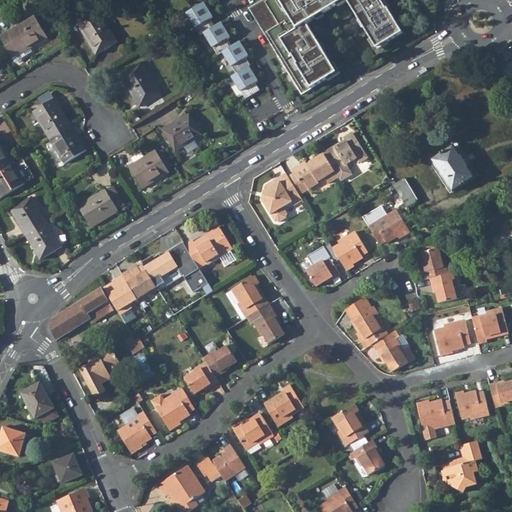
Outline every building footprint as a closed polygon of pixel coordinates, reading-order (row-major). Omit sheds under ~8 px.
[(261,0),(250,7),(303,93),(339,71),(308,23),(313,19),(336,4),(334,1),(335,0),(349,0),(378,46),(404,30),(385,0),(261,0)] [(191,18),(201,35),(205,33),(216,26),(211,18),(214,17),(205,2),(188,13),(189,16),(191,18)] [(98,11),(76,24),(96,55),(117,42),(98,11)] [(35,17),(0,37),(12,58),(19,54),(20,55),(30,49),(48,38),(35,17)] [(222,22),(216,26),(205,33),(219,54),(224,51),(233,46),(228,38),(231,36),(222,22)] [(241,40),(233,46),(224,51),(238,73),(250,65),(252,64),(247,57),(250,55),(241,40)] [(14,63),(18,64),(21,62),(22,58),(32,52),(30,49),(20,55),(19,54),(12,58),(14,63)] [(142,63),(120,76),(139,108),(161,95),(142,63)] [(259,80),(250,65),(238,73),(233,76),(247,97),(261,89),(256,81),(259,80)] [(38,99),(43,108),(55,101),(49,92),(38,99)] [(43,108),(34,113),(49,138),(70,125),(55,100),(55,101),(43,108)] [(189,114),(162,131),(175,152),(183,147),(194,141),(202,135),(189,114)] [(70,125),(49,138),(64,163),(86,150),(70,125)] [(339,178),(341,181),(352,175),(346,165),(356,159),(359,163),(368,158),(352,133),(344,138),(345,140),(346,142),(341,145),(340,143),(324,154),(325,155),(339,178)] [(183,147),(187,154),(198,147),(194,141),(183,147)] [(0,145),(0,165),(9,160),(0,145)] [(454,147),(433,161),(453,192),(474,178),(454,147)] [(157,153),(167,171),(173,167),(162,150),(157,153)] [(134,164),(128,167),(141,189),(169,173),(167,171),(157,153),(156,151),(144,158),(134,164)] [(131,159),(134,164),(144,158),(141,153),(131,159)] [(306,162),(293,171),(295,174),(303,186),(306,184),(309,190),(311,192),(321,186),(319,182),(325,178),(329,184),(339,178),(325,155),(308,166),(306,162)] [(13,157),(9,160),(24,185),(35,178),(23,160),(17,164),(13,157)] [(9,160),(0,165),(0,193),(3,198),(24,185),(9,160)] [(286,174),(278,179),(281,183),(289,178),(288,178),(286,174)] [(289,178),(300,196),(309,190),(306,184),(303,186),(295,174),(288,178),(289,178)] [(300,196),(289,178),(281,183),(278,179),(266,187),(264,194),(265,194),(264,199),(262,200),(262,201),(275,222),(279,223),(286,219),(287,215),(283,208),(292,203),(294,206),(303,201),(300,196)] [(393,180),(391,181),(391,182),(407,208),(418,200),(405,178),(396,184),(393,180)] [(106,192),(117,210),(124,205),(114,188),(106,192)] [(105,190),(78,206),(91,228),(118,212),(117,210),(106,192),(105,190)] [(32,197),(11,210),(26,235),(47,222),(32,197)] [(363,217),(367,225),(386,213),(381,206),(363,217)] [(386,213),(367,225),(380,245),(386,241),(387,244),(398,237),(399,239),(410,233),(396,210),(387,215),(386,213)] [(47,222),(26,235),(41,260),(63,247),(47,222)] [(193,241),(185,246),(199,270),(207,265),(208,266),(233,250),(220,228),(210,234),(211,236),(204,240),(203,237),(194,243),(193,241)] [(340,244),(333,249),(347,271),(355,266),(353,264),(363,258),(362,256),(368,253),(356,232),(339,242),(340,244)] [(421,244),(423,253),(439,248),(437,240),(421,244)] [(153,256),(141,263),(143,265),(144,266),(158,290),(159,291),(184,276),(194,293),(203,287),(207,295),(214,291),(199,270),(185,246),(183,243),(166,253),(169,258),(163,261),(159,255),(155,258),(153,256)] [(424,264),(422,265),(426,280),(431,278),(449,274),(444,259),(442,259),(439,248),(423,253),(421,253),(424,264)] [(329,255),(316,263),(317,265),(307,271),(316,287),(326,281),(327,283),(340,275),(329,255)] [(112,283),(104,287),(120,315),(132,308),(130,304),(145,295),(146,298),(158,290),(144,266),(139,269),(138,267),(137,265),(122,274),(123,275),(115,279),(116,280),(117,283),(114,285),(112,283)] [(449,274),(431,278),(435,293),(437,292),(440,304),(458,299),(455,288),(457,287),(453,272),(449,274)] [(232,290),(240,303),(238,304),(247,318),(248,318),(269,305),(257,285),(260,284),(255,276),(232,290)] [(101,290),(52,320),(50,330),(56,341),(90,320),(87,314),(108,302),(101,290)] [(346,310),(352,320),(372,308),(366,298),(346,310)] [(90,320),(92,324),(113,311),(108,302),(87,314),(90,320)] [(419,302),(409,304),(410,312),(421,309),(419,302)] [(281,323),(269,305),(248,318),(251,324),(253,323),(261,335),(263,334),(269,344),(285,334),(279,324),(281,323)] [(352,320),(351,321),(364,340),(361,342),(366,349),(373,345),(388,335),(380,322),(383,321),(374,307),(372,308),(352,320)] [(486,340),(508,334),(502,308),(486,312),(486,315),(472,318),(478,344),(487,342),(486,340)] [(444,328),(434,331),(440,356),(453,353),(452,351),(465,348),(464,345),(471,343),(465,320),(444,326),(444,328)] [(388,335),(373,345),(385,364),(387,362),(393,372),(409,362),(403,353),(404,351),(392,332),(388,335)] [(126,340),(133,354),(145,348),(144,347),(139,338),(135,341),(133,337),(126,340)] [(217,350),(204,358),(207,363),(216,378),(229,370),(228,368),(238,362),(229,348),(228,346),(218,352),(217,350)] [(111,348),(89,359),(91,364),(81,369),(95,397),(105,391),(101,384),(111,379),(107,371),(120,365),(111,348)] [(403,353),(409,362),(416,358),(410,348),(404,351),(403,353)] [(153,375),(143,351),(134,354),(145,378),(153,375)] [(219,382),(216,378),(207,363),(194,371),(195,373),(185,379),(186,381),(195,395),(205,388),(206,390),(219,382)] [(505,381),(490,385),(496,407),(511,403),(510,401),(511,400),(511,381),(505,383),(505,381)] [(40,384),(22,394),(36,419),(49,423),(59,417),(40,384)] [(285,392),(264,405),(278,427),(293,418),(292,416),(305,408),(291,386),(283,390),(285,392)] [(182,389),(164,400),(161,395),(151,401),(170,431),(181,424),(180,422),(190,415),(189,413),(195,409),(182,389)] [(465,392),(456,394),(462,420),(470,418),(471,420),(490,415),(484,392),(477,394),(477,391),(465,394),(465,392)] [(0,405),(6,407),(12,394),(6,392),(0,405)] [(429,401),(417,404),(424,430),(426,441),(437,438),(435,429),(456,424),(449,401),(443,402),(442,400),(430,403),(429,401)] [(340,431),(338,432),(346,447),(350,444),(364,436),(369,433),(357,413),(359,412),(355,405),(332,418),(340,431)] [(118,432),(132,455),(143,447),(142,445),(152,439),(151,436),(157,433),(144,412),(137,417),(133,409),(121,417),(127,426),(118,432)] [(240,423),(233,428),(246,450),(259,443),(260,445),(274,437),(277,442),(282,439),(277,431),(273,433),(261,414),(248,421),(241,425),(240,423)] [(26,435),(3,428),(0,438),(0,451),(19,458),(26,435)] [(350,444),(354,451),(368,443),(364,436),(350,444)] [(361,466),(363,465),(369,475),(385,465),(379,455),(381,454),(373,440),(368,443),(354,451),(353,452),(361,466)] [(461,446),(464,458),(466,464),(452,468),(451,464),(441,467),(445,478),(451,477),(454,487),(465,493),(468,488),(478,484),(475,473),(480,472),(476,461),(483,459),(478,441),(461,446)] [(293,446),(296,452),(303,448),(299,442),(293,446)] [(226,452),(212,462),(220,473),(221,476),(226,482),(246,468),(230,445),(224,449),(226,452)] [(74,455),(54,463),(62,484),(82,476),(74,455)] [(209,458),(200,464),(212,482),(221,476),(220,473),(212,462),(209,458)] [(451,464),(452,468),(466,464),(464,458),(451,463),(451,464)] [(187,467),(159,486),(167,497),(170,495),(181,511),(189,511),(198,506),(198,505),(194,500),(201,495),(205,493),(187,467)] [(365,467),(357,471),(361,478),(369,474),(365,467)] [(446,482),(454,487),(451,477),(445,478),(446,482)] [(323,491),(328,499),(339,491),(334,484),(323,491)] [(329,501),(320,506),(323,511),(353,511),(359,507),(346,487),(339,491),(328,499),(329,501)] [(300,493),(303,500),(312,495),(308,489),(300,493)] [(86,490),(57,502),(61,511),(92,511),(87,499),(89,498),(86,490)] [(358,490),(352,494),(357,502),(363,498),(358,490)] [(194,500),(198,505),(205,500),(201,495),(194,500)] [(246,495),(238,501),(244,509),(252,504),(246,495)] [(6,511),(9,501),(0,498),(0,511),(6,511)]
